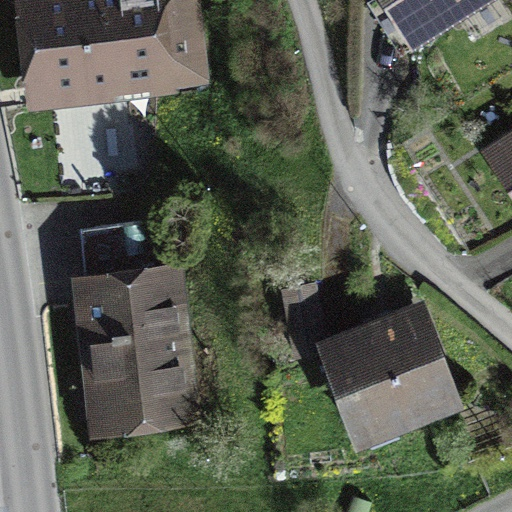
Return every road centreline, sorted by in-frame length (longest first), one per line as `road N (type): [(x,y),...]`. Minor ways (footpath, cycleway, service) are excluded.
road 1 (unclassified): [(511,335),(446,279),(364,179),(305,0)]
road 2 (tertiary): [(29,506),(0,280)]
